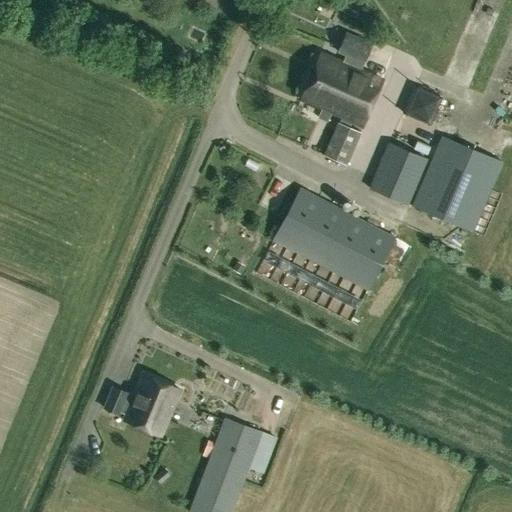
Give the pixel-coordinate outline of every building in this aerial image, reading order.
[(361,60),(368,43),(345,34),(338,52),(346,55),(343,63),(320,53),(300,99),(322,108),(318,117),(327,121),(331,112),(363,126),(383,79),(360,70),(363,61),(361,60)] [(413,85),(402,113),(430,125),(442,97),(413,85)] [(338,122),(324,155),(346,165),(360,132),(338,122)] [(472,232),(502,161),(441,135),(411,206),(472,232)] [(368,188),(408,205),(428,159),(388,141),(368,188)] [(256,180),(268,186),(275,171),(263,166),(256,180)] [(368,291),(396,237),(299,186),(271,240),(368,291)] [(133,395),(112,386),(103,407),(118,413),(119,411),(125,413),(123,419),(160,435),(180,389),(142,373),(133,395)] [(262,402),(275,409),(282,396),(269,389),(262,402)] [(223,416),(187,511),(188,511),(231,511),(253,455),(267,461),(276,436),(223,416)]
